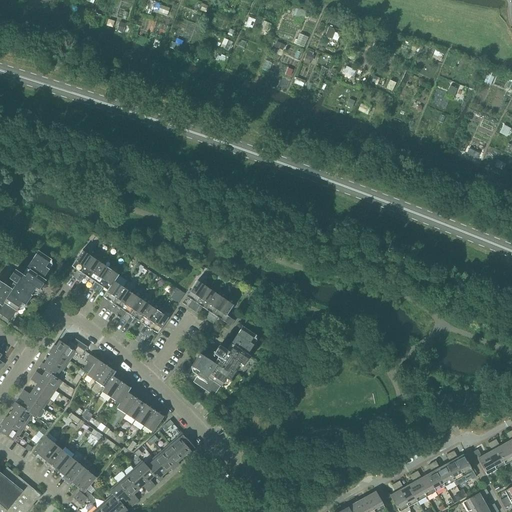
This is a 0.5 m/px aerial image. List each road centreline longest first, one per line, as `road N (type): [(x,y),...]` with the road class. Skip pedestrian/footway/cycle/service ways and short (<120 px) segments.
road 1 (primary): [(511,250),(401,202),(0,70)]
road 2 (track): [(308,0),(511,64)]
road 3 (residential): [(260,511),(211,442),(147,377)]
road 4 (residential): [(147,377),(60,308),(30,350)]
